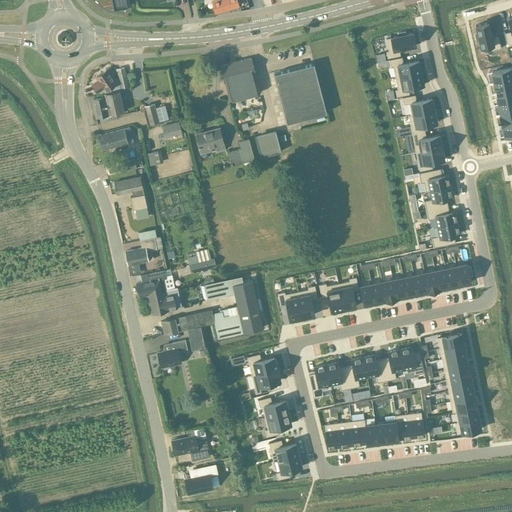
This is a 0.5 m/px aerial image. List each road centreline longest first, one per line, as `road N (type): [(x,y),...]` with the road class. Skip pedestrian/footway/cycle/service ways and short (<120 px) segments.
road 1 (residential): [(464,166),(488,297),(292,346),(322,470),(511,448)]
road 2 (tertiary): [(172,511),(103,198),(64,121)]
road 3 (residential): [(422,0),(464,166)]
road 4 (tertiary): [(130,39),(264,28)]
